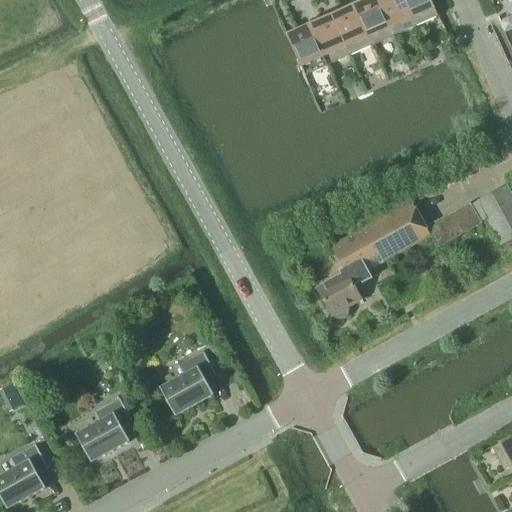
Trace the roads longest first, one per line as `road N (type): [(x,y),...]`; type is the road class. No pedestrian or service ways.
road 1 (tertiary): [(307,395),(84,0)]
road 2 (unclassified): [(102,511),(307,395)]
road 3 (residential): [(307,395),(511,281)]
road 4 (residential): [(511,411),(364,492)]
road 5 (residential): [(511,115),(458,0)]
